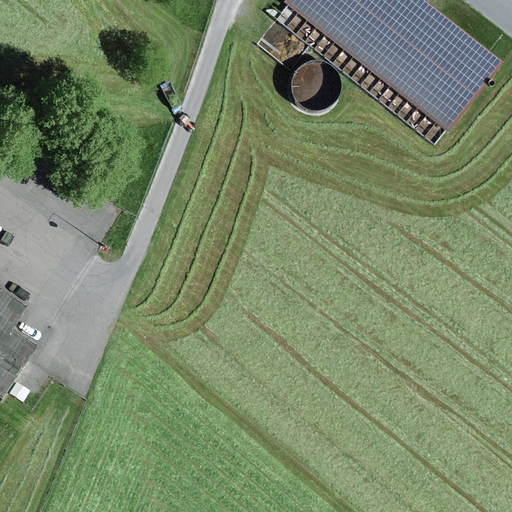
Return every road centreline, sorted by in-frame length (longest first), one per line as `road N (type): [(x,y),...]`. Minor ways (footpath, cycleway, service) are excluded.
road 1 (track): [(21,511),(177,146),(225,0)]
road 2 (track): [(0,230),(117,294)]
